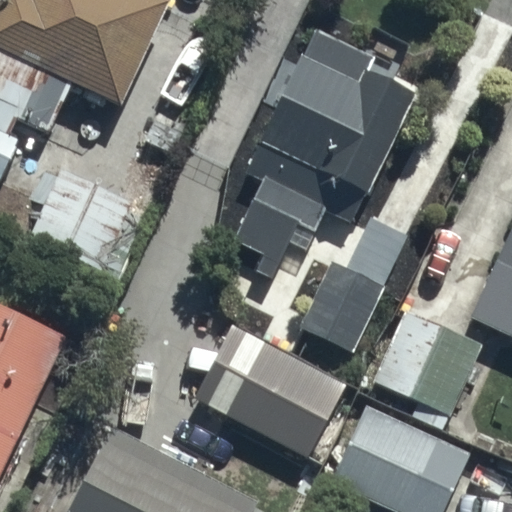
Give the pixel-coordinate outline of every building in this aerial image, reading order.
[(9,141),(15,128),(42,137),(62,92),(118,116),(165,10),(161,9),(165,0),(0,0),(0,187),(3,189),(21,147),(9,141)] [(303,56),(247,176),(261,181),(223,265),(281,292),(308,233),(316,237),(325,217),(352,230),(410,106),(303,56)] [(130,208),(60,176),(29,243),(99,275),(130,208)] [(511,231),(468,324),(511,345),(511,231)] [(346,359),(379,291),(332,268),(299,336),(346,359)] [(0,484),(66,346),(0,315),(0,484)] [(447,422),(477,352),(399,318),(368,388),(447,422)] [(356,395),(270,352),(233,427),(319,469),(356,395)] [(480,511),(450,499),(466,463),(358,416),(327,488),(383,511),(480,511)] [(255,511),(256,511),(106,437),(67,511),(255,511)]
